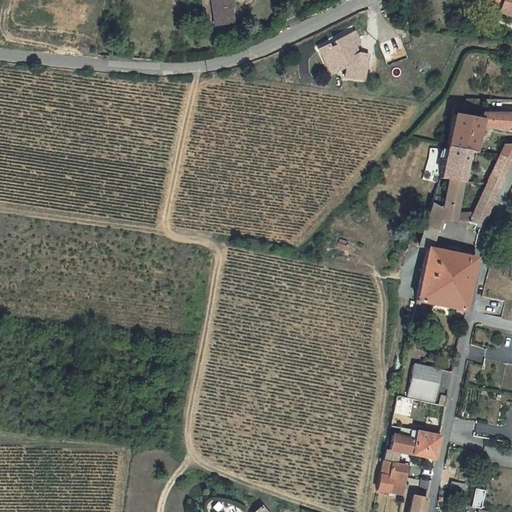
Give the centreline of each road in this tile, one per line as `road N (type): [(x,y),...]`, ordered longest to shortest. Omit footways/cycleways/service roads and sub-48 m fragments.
road 1 (track): [(161,511),(187,458),(218,259),(206,242),(164,227),(199,68)]
road 2 (residential): [(372,0),(237,60),(175,72),(0,58)]
road 3 (residential): [(430,511),(511,197)]
road 4 (track): [(164,227),(0,205)]
